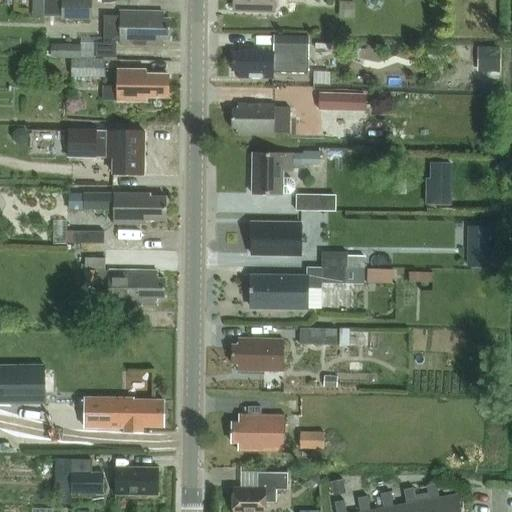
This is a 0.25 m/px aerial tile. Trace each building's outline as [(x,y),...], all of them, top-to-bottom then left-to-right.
[(61,16),(61,0),(44,0),(44,15),(61,16)] [(93,18),(93,0),(61,0),(61,16),(61,17),(93,18)] [(240,4),(240,10),(275,11),(275,0),(234,0),(234,4),(240,4)] [(116,42),(121,42),(121,45),(163,46),(164,39),(170,40),(170,20),(164,20),(164,13),(121,12),(121,16),(103,15),(104,38),(104,43),(96,43),(96,44),(96,58),(116,58),(116,42)] [(309,37),(275,37),(274,47),(240,46),(240,53),(233,53),(233,71),(239,71),(239,78),(274,79),(274,73),(308,74),(309,37)] [(51,43),(51,57),(81,57),(81,43),(51,43)] [(81,43),(81,57),(96,58),(96,44),(81,43)] [(72,78),(104,78),(104,60),(71,61),(72,78)] [(147,98),(169,98),(169,75),(147,75),(147,71),(118,70),(117,102),(147,102),(147,98)] [(332,70),(315,70),(315,85),(332,85),(332,70)] [(320,94),(320,110),(366,111),(366,94),(320,94)] [(238,129),(237,135),(274,136),(274,134),(290,134),(291,108),(275,108),(275,105),(238,104),(238,110),(232,110),(232,129),(238,129)] [(13,133),(13,139),(17,143),(23,143),(27,139),(27,133),(23,129),(17,129),(13,133)] [(70,130),(69,158),(96,159),(96,158),(108,158),(109,131),(97,131),(70,130)] [(145,132),(109,131),(108,158),(114,159),(114,175),(144,175),(145,132)] [(304,155),(253,154),(253,194),(289,195),(294,190),(294,184),(290,179),(283,179),(283,171),(293,171),(293,168),(304,168),(304,164),(320,165),(320,153),(304,152),(304,155)] [(452,163),(431,163),(430,178),(426,178),(426,204),(451,205),(452,163)] [(86,209),(114,209),(114,224),(146,224),(146,221),(167,221),(167,197),(151,197),(152,194),(114,194),(86,194),(86,209)] [(297,195),(296,210),(335,210),(335,195),(323,195),(297,195)] [(252,223),(252,254),(301,255),(302,224),(252,223)] [(104,233),(74,232),(74,245),(104,245),(104,233)] [(467,246),(467,265),(489,265),(489,246),(467,246)] [(307,278),(252,277),(251,308),(322,309),(322,284),(364,285),(364,257),(348,256),(348,253),(322,253),(322,268),(307,268),(307,278)] [(96,291),(109,292),(109,305),(157,306),(158,298),(165,298),(165,279),(158,279),(158,272),(106,271),(106,258),(76,258),(75,271),(85,271),(84,286),(96,286),(96,291)] [(365,284),(392,284),(393,270),(366,270),(365,284)] [(419,282),(432,282),(432,273),(408,273),(408,282),(419,282)] [(300,345),(336,346),(337,330),(301,329),(300,345)] [(284,340),(239,339),(238,346),(232,345),(232,364),(238,364),(238,370),(284,371),(284,340)] [(0,366),(0,404),(46,404),(46,366),(0,366)] [(142,426),(163,426),(164,402),(133,402),(133,400),(86,400),(86,427),(126,427),(126,432),(142,432),(142,426)] [(285,416),(239,416),(239,423),(232,423),(232,443),(239,443),(239,450),(285,451),(285,416)] [(300,450),(324,450),(324,432),(300,432),(300,450)] [(71,474),(91,474),(92,461),(71,461),(71,474)] [(115,494),(158,495),(159,469),(116,468),(115,494)] [(310,471),(302,476),(302,485),(311,490),(319,485),(318,475),(310,471)] [(265,511),(266,503),(276,503),(276,490),(288,490),(288,473),(258,473),(258,489),(234,488),(233,511),(265,511)] [(103,474),(91,474),(71,474),(71,495),(103,496),(103,474)] [(346,493),(343,480),(331,482),(333,495),(346,493)] [(437,484),(427,486),(428,492),(430,500),(434,500),(436,511),(461,511),(458,495),(440,499),(437,484)] [(414,488),(404,490),(407,505),(411,504),(412,511),(436,511),(434,500),(430,500),(417,503),(415,495),(414,488)] [(391,492),(381,494),(381,496),(383,504),(384,509),(388,508),(388,511),(412,511),(411,504),(407,505),(394,507),(391,492)] [(368,496),(358,498),(360,511),(388,511),(388,508),(384,509),(371,511),(368,496)] [(346,511),(345,501),(335,503),(336,511),(346,511)]
